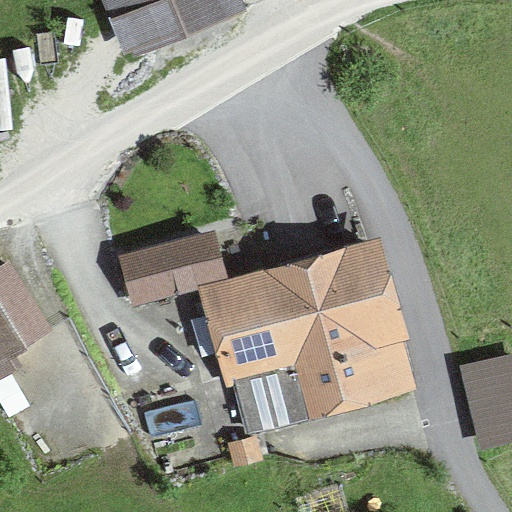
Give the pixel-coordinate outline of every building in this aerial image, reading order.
[(226,0),(118,0),(140,52),(232,14),(226,0)] [(209,236),(131,258),(142,298),(220,277),(209,236)] [(181,297),(227,464),(272,452),(265,427),(307,415),(303,402),(400,375),(388,331),(398,329),(375,244),(181,297)] [(0,268),(0,377),(18,367),(10,353),(46,332),(6,265),(0,268)] [(511,352),(465,365),(488,451),(511,444),(511,352)]
